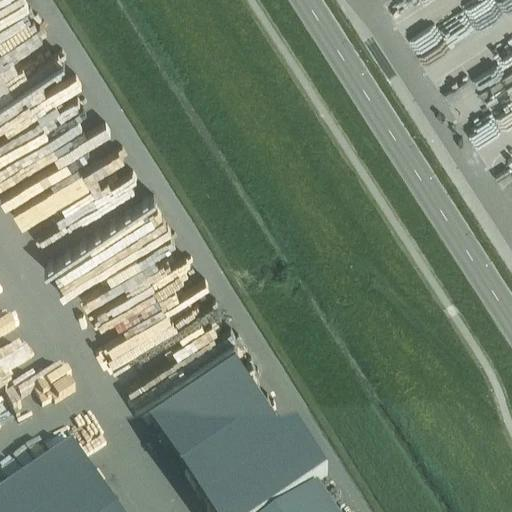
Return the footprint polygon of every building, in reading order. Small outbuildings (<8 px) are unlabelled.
[(395,13),(497,189),(511,180),(511,122),(511,121),(499,128),(492,116),(483,121),(414,2),(395,13)] [(153,198),(117,219),(144,265),(181,244),(170,224),(146,238),(139,226),(161,213),(153,198)] [(145,289),(199,268),(191,248),(137,269),(145,289)] [(75,289),(79,311),(98,307),(94,285),(75,289)] [(0,397),(45,381),(35,353),(6,363),(20,346),(0,341),(0,336),(6,329),(0,327),(0,305),(1,304),(0,303),(0,397)] [(190,327),(198,346),(241,327),(233,308),(190,327)] [(107,310),(95,316),(104,335),(118,328),(113,318),(111,318),(107,310)] [(12,431),(17,439),(33,430),(29,422),(12,431)] [(0,428),(0,451),(10,445),(0,428)] [(331,511),(316,488),(280,511),(331,511)]
